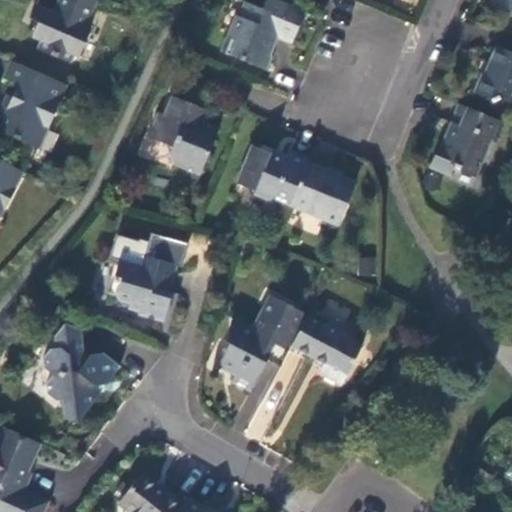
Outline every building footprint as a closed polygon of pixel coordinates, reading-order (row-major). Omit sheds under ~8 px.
[(96,0),(37,0),(30,17),(39,21),(32,35),(42,39),(39,47),(71,61),(74,53),(79,56),(92,26),(87,24),(96,0)] [(289,42),(303,12),(273,0),(262,0),(259,9),(243,4),(237,18),(233,17),(219,53),(263,71),(268,60),(267,51),(273,35),(289,42)] [(511,0),(494,0),(492,6),(511,14),(511,0)] [(511,56),(493,49),(484,65),(487,66),(483,76),(477,74),(469,94),(487,102),(494,99),(510,106),(511,102),(511,56)] [(68,83),(12,60),(12,61),(14,61),(14,62),(7,77),(5,76),(5,77),(19,83),(13,97),(8,108),(3,105),(0,112),(0,129),(35,145),(44,124),(49,126),(60,100),(56,98),(62,82),(67,85),(68,83)] [(8,108),(13,97),(8,95),(3,105),(8,108)] [(193,176),(212,130),(192,122),(196,110),(166,97),(157,117),(154,116),(147,130),(150,140),(165,146),(161,155),(166,165),(193,176)] [(493,146),(501,126),(456,107),(448,126),(450,126),(445,139),(442,138),(434,157),(431,157),(427,170),(446,178),(451,166),(475,176),(488,144),(493,146)] [(40,147),(49,126),(44,124),(35,145),(40,147)] [(230,184),(285,206),(303,163),(284,156),(283,160),(246,145),(230,184)] [(0,215),(1,216),(24,170),(0,157),(0,215)] [(303,163),(285,206),(307,215),(309,212),(315,214),(316,218),(335,226),(340,213),(339,208),(341,204),(343,203),(352,184),(337,178),(335,182),(329,180),(330,177),(324,175),(325,172),(303,163)] [(360,256),(358,274),(373,276),(375,258),(360,256)] [(125,265),(119,287),(123,289),(120,300),(125,307),(147,313),(145,319),(170,326),(178,297),(175,296),(182,270),(147,261),(144,270),(125,265)] [(307,332),(314,318),(277,299),(261,331),(243,322),(233,341),(232,343),(237,346),(225,368),(241,377),(238,383),(257,393),(277,355),(290,362),(307,332)] [(60,374),(54,381),(55,392),(64,399),(69,398),(70,414),(77,420),(84,419),(84,422),(104,398),(92,388),(98,381),(103,385),(115,383),(129,366),(112,352),(100,354),(96,358),(93,355),(90,329),(74,321),(63,335),(64,347),(59,347),(52,355),(53,366),(60,372),(60,374)] [(307,332),(290,362),(322,379),(320,384),(322,391),(335,398),(342,396),(361,361),(353,357),(358,347),(344,340),(342,344),(328,336),(325,342),(307,332)] [(0,511),(45,511),(47,507),(21,496),(25,487),(20,484),(24,475),(27,477),(40,449),(3,433),(0,439),(0,511)] [(182,511),(189,503),(191,501),(176,490),(175,491),(150,471),(126,501),(140,511),(182,511)] [(194,497),(191,501),(189,503),(182,511),(213,511),(210,510),(211,507),(194,497)]
